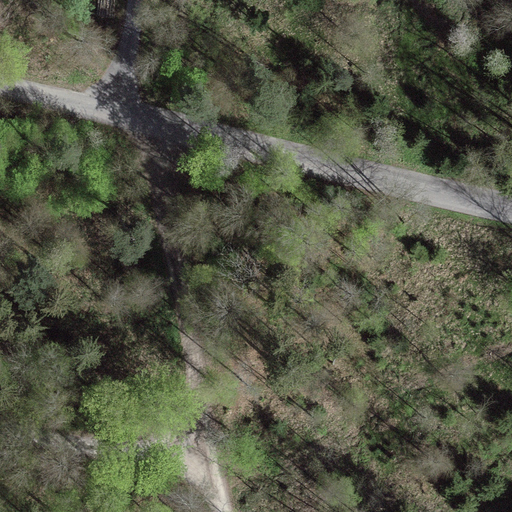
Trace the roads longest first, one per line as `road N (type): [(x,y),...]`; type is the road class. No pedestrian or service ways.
road 1 (unclassified): [(511,208),(0,83)]
road 2 (track): [(223,511),(161,185),(160,124)]
road 3 (track): [(0,426),(207,458)]
